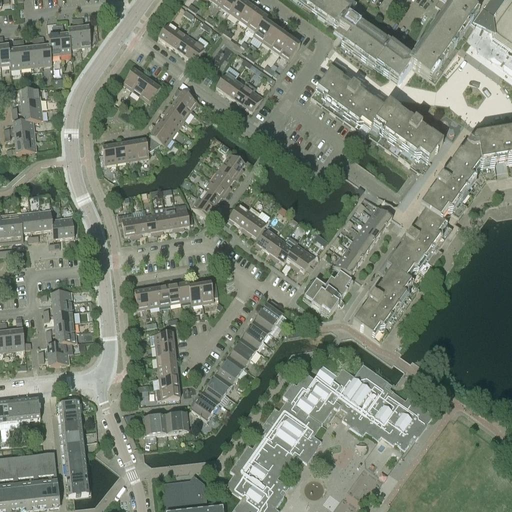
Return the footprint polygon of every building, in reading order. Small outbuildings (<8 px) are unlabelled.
[(213,0),(211,3),(220,10),(226,0),(213,0)] [(238,0),(226,0),(220,10),(229,16),(240,1),(238,0)] [(296,0),(304,5),(315,13),(326,21),(337,29),(334,33),(345,41),(342,46),(353,54),(364,62),(375,70),(386,78),(397,86),(409,69),(410,69),(411,67),(410,65),(400,58),(389,51),(378,43),(367,35),(355,27),(350,23),(352,20),(351,15),(349,13),(351,10),(340,2),(336,0),(296,0)] [(511,0),(440,0),(435,9),(445,16),(439,24),(438,26),(431,35),(423,46),(416,57),(415,57),(413,60),(410,65),(411,67),(410,69),(409,69),(414,73),(415,73),(422,78),(422,79),(423,79),(428,83),(434,87),(435,86),(437,83),(440,79),(441,77),(442,76),(453,60),(457,55),(458,54),(458,53),(460,50),(461,50),(466,43),(468,44),(468,45),(469,45),(470,46),(471,46),(475,50),(475,51),(476,52),(477,53),(480,55),(486,59),(495,58),(510,69),(511,70),(511,0)] [(229,16),(238,22),(249,7),(240,1),(229,16)] [(249,7),(238,22),(247,29),(257,13),(249,7)] [(247,29),(255,35),(263,24),(264,24),(267,20),(257,13),(247,29)] [(255,35),(252,38),(261,45),(272,30),(264,24),(263,24),(255,35)] [(157,41),(167,47),(178,32),(168,26),(157,41)] [(88,30),(78,31),(80,51),(90,50),(88,30)] [(261,45),(270,51),(281,36),(272,30),(261,45)] [(70,52),(80,51),(78,31),(67,32),(68,37),(70,52)] [(167,47),(175,54),(186,38),(178,32),(167,47)] [(290,42),(281,36),(270,51),(279,58),(290,42)] [(71,57),(70,52),(68,37),(58,38),(60,58),(71,57)] [(50,59),(60,58),(58,38),(47,39),(49,48),(50,59)] [(175,54),(184,60),(195,45),(186,38),(175,54)] [(299,49),(290,42),(279,58),(288,64),(299,49)] [(204,51),(195,45),(184,60),(193,66),(194,66),(199,59),(204,51)] [(0,69),(10,68),(8,53),(9,53),(8,48),(0,48),(0,69)] [(49,48),(39,49),(41,69),(51,68),(50,59),(49,48)] [(39,49),(29,50),(31,71),(41,69),(39,49)] [(21,72),(31,71),(29,50),(18,52),(21,72)] [(10,68),(10,73),(21,72),(18,52),(9,53),(8,53),(10,68)] [(203,62),(199,59),(194,66),(199,69),(203,62)] [(270,71),(267,75),(276,81),(279,78),(274,74),(270,71)] [(122,87),(131,94),(142,79),(133,72),(122,87)] [(511,123),(511,125),(492,128),(488,129),(486,133),(486,138),(461,142),(446,144),(400,112),(398,115),(387,107),(384,112),(356,92),(358,89),(353,85),(351,88),(330,73),(310,101),(365,140),(366,139),(409,170),(419,177),(396,209),(393,210),(390,207),(384,215),(392,221),(391,221),(406,232),(406,231),(406,232),(405,234),(409,237),(385,270),(390,273),(370,301),(368,299),(364,304),(367,306),(351,328),(379,347),(418,293),(416,291),(442,256),(438,253),(451,234),(438,225),(442,220),(446,215),(457,223),(486,183),(496,182),(493,167),(499,166),(505,165),(507,180),(511,178),(511,123)] [(215,91),(224,97),(235,82),(226,76),(215,91)] [(274,84),(265,77),(262,81),(271,88),(274,84)] [(131,94),(140,100),(151,85),(142,79),(131,94)] [(224,97),(233,103),(244,88),(235,82),(224,97)] [(160,92),(151,85),(140,100),(149,107),(160,92)] [(246,85),(244,88),(233,103),(242,110),(253,95),(255,91),(246,85)] [(178,100),(175,104),(190,115),(197,106),(177,91),(173,96),(178,100)] [(19,94),(20,105),(40,103),(39,92),(19,94)] [(253,95),(242,110),(251,116),(262,101),(253,95)] [(20,105),(21,115),(41,113),(40,103),(20,105)] [(169,109),(167,111),(184,124),(190,115),(175,104),(171,110),(169,109)] [(184,124),(167,111),(165,114),(167,116),(162,122),(178,132),(184,124)] [(42,124),(41,113),(21,115),(22,125),(22,126),(32,124),(33,125),(42,124)] [(156,126),(154,129),(171,141),(178,132),(162,122),(158,128),(156,126)] [(34,135),(33,125),(32,124),(22,126),(22,125),(12,126),(13,131),(3,132),(3,138),(34,135)] [(171,141),(154,129),(152,132),(154,133),(149,140),(147,141),(154,151),(160,147),(165,151),(171,141)] [(35,145),(34,135),(3,138),(4,143),(14,142),(14,147),(35,145)] [(137,141),(134,142),(137,163),(148,161),(147,155),(154,151),(147,141),(145,142),(137,144),(137,141)] [(130,145),(123,146),(126,165),(137,163),(134,142),(130,142),(130,145)] [(36,155),(35,145),(14,147),(15,152),(5,153),(6,158),(36,155)] [(116,166),(112,145),(109,146),(109,148),(101,150),(105,168),(116,166)] [(116,145),(112,145),(116,166),(126,165),(123,146),(116,147),(116,145)] [(229,157),(222,166),(240,178),(242,175),(240,174),(244,168),(229,157)] [(222,166),(216,175),(231,186),(235,180),(237,181),(240,178),(222,166)] [(227,192),(231,186),(216,175),(210,184),(227,196),(229,193),(227,192)] [(210,184),(204,192),(219,203),(223,197),(225,199),(227,196),(210,184)] [(358,190),(352,199),(357,203),(364,194),(358,190)] [(204,192),(197,201),(214,214),(217,211),(214,209),(219,203),(204,192)] [(212,216),(214,214),(197,201),(191,211),(206,221),(210,215),(212,216)] [(174,209),(178,234),(181,233),(181,231),(189,230),(185,207),(174,209)] [(237,228),(248,213),(239,207),(227,224),(230,226),(231,224),(237,228)] [(174,209),(163,211),(167,233),(174,232),(174,235),(178,234),(174,209)] [(152,212),(153,217),(157,238),(160,237),(160,235),(167,233),(163,211),(163,210),(152,212)] [(242,235),(245,237),(257,220),(259,216),(250,210),(248,213),(237,228),(243,233),(242,235)] [(377,210),(370,219),(385,229),(391,221),(392,221),(384,215),(377,210)] [(42,235),(52,234),(51,223),(50,213),(40,215),(42,235)] [(131,216),(135,241),(139,241),(138,238),(146,237),(143,219),(142,214),(131,215),(131,216)] [(32,236),(42,235),(40,215),(29,216),(32,236)] [(22,237),(32,236),(29,216),(19,217),(21,237),(22,237)] [(132,242),(135,241),(131,216),(117,219),(118,226),(121,225),(124,241),(132,239),(132,242)] [(0,248),(23,246),(22,237),(21,237),(19,217),(0,218),(0,248)] [(153,217),(143,219),(146,237),(153,236),(153,238),(157,238),(153,217)] [(370,219),(364,227),(379,238),(385,229),(370,219)] [(266,226),(257,220),(245,237),(247,239),(249,237),(255,241),(266,226)] [(71,221),(61,222),(63,242),(73,241),(71,221)] [(61,222),(51,223),(52,234),(53,243),(63,242),(61,222)] [(364,227),(359,235),(374,246),(379,238),(364,227)] [(265,254),(276,239),(267,232),(254,250),(258,252),(259,250),(265,254)] [(359,235),(353,244),(368,254),(374,246),(359,235)] [(269,260),(272,262),(285,245),(276,239),(265,254),(271,258),(269,260)] [(353,244),(347,252),(362,263),(368,254),(353,244)] [(283,267),(286,263),(285,263),(293,251),(285,245),(272,262),(275,264),(277,262),(283,267)] [(290,269),(293,271),(305,254),(296,247),(293,251),(285,263),(286,263),(291,267),(290,269)] [(347,252),(341,260),(356,271),(362,263),(347,252)] [(314,260),(305,254),(293,271),(296,273),(297,271),(303,276),(314,260)] [(350,280),(356,271),(341,260),(335,269),(350,280)] [(315,284),(303,301),(312,307),(310,309),(319,315),(321,313),(329,319),(337,308),(340,310),(341,310),(344,306),(343,305),(340,303),(353,286),(339,276),(327,293),(315,284)] [(188,286),(177,287),(180,306),(190,304),(191,304),(188,290),(189,290),(188,286)] [(215,286),(199,289),(202,307),(213,305),(212,301),(218,300),(215,286)] [(177,287),(166,289),(169,308),(180,306),(177,287)] [(166,289),(155,291),(159,309),(169,308),(166,289)] [(191,309),(202,307),(199,289),(189,290),(188,290),(191,304),(190,304),(191,309)] [(148,311),(159,309),(155,291),(145,293),(148,311)] [(137,313),(148,311),(145,293),(134,295),(137,313)] [(50,297),(51,308),(72,306),(70,295),(50,297)] [(270,303),(267,308),(274,313),(277,308),(270,303)] [(72,306),(51,308),(52,318),(73,316),(72,306)] [(282,318),(274,313),(267,308),(266,307),(262,314),(260,312),(258,315),(275,327),(279,330),(286,321),(281,318),(282,318)] [(254,325),(269,336),(275,327),(258,315),(256,318),(258,319),(254,325)] [(52,318),(54,328),(74,326),(73,316),(52,318)] [(262,345),(269,336),(254,325),(250,331),(248,329),(245,333),(262,345)] [(54,328),(55,338),(75,336),(74,326),(54,328)] [(12,334),(14,354),(24,353),(22,333),(12,334)] [(245,337),(241,343),(256,354),(262,345),(245,333),(243,335),(245,337)] [(12,334),(1,335),(4,355),(14,354),(12,334)] [(76,346),(75,336),(55,338),(56,348),(66,347),(76,346)] [(153,338),(155,349),(173,347),(172,336),(171,336),(160,337),(158,337),(153,338)] [(250,362),(256,354),(241,343),(237,349),(235,347),(233,350),(250,362)] [(46,349),(47,359),(67,357),(66,347),(56,348),(46,349)] [(156,360),(174,358),(173,347),(155,349),(156,360)] [(244,371),(250,362),(233,350),(231,353),(233,355),(228,361),(244,371)] [(68,368),(67,357),(47,359),(48,370),(68,368)] [(176,369),(174,358),(156,360),(157,371),(176,369)] [(220,368),(237,380),(244,371),(228,361),(224,367),(222,365),(220,368)] [(231,389),(237,380),(220,368),(218,371),(220,372),(216,378),(231,389)] [(287,403),(279,415),(313,439),(330,415),(334,418),(340,410),(347,415),(341,423),(363,438),(365,435),(377,444),(380,440),(380,439),(404,405),(392,396),(393,395),(385,389),(388,386),(362,368),(353,380),(341,371),(335,380),(322,371),(313,383),(304,377),(296,390),(291,387),(282,400),(287,403)] [(158,381),(177,379),(176,369),(157,371),(158,381)] [(207,386),(225,398),(231,389),(216,378),(212,384),(210,383),(207,386)] [(178,390),(177,379),(158,381),(159,392),(178,390)] [(218,407),(225,398),(207,386),(205,388),(207,390),(203,396),(218,407)] [(178,390),(159,392),(155,392),(157,404),(179,401),(178,390)] [(195,403),(212,415),(218,407),(203,396),(199,402),(197,400),(195,403)] [(380,439),(380,440),(393,448),(394,447),(404,454),(412,442),(414,444),(432,419),(420,410),(420,409),(420,410),(407,401),(408,400),(407,400),(404,405),(380,439)] [(27,403),(29,424),(39,423),(37,402),(27,403)] [(29,424),(27,403),(16,405),(19,425),(29,424)] [(206,425),(212,415),(195,403),(193,406),(195,407),(190,414),(188,415),(194,425),(201,421),(206,425)] [(19,425),(16,405),(6,406),(9,426),(19,425)] [(58,407),(59,418),(79,416),(82,416),(80,405),(67,407),(58,407)] [(0,406),(0,426),(9,426),(6,406),(0,406)] [(275,511),(274,511),(288,490),(276,481),(284,470),(289,473),(298,461),(306,467),(316,454),(315,453),(321,445),(313,439),(279,415),(274,412),(265,425),(269,428),(252,452),(247,449),(229,474),(234,477),(225,489),(242,502),(234,511),(275,511)] [(166,437),(177,436),(174,415),(171,416),(171,418),(164,419),(166,437)] [(174,415),(177,436),(188,435),(187,430),(194,425),(188,415),(186,416),(178,417),(178,415),(174,415)] [(80,426),(79,416),(59,418),(60,428),(80,426)] [(156,417),(153,418),(155,438),(166,437),(164,419),(157,420),(156,417)] [(144,440),(155,438),(153,418),(149,418),(150,420),(142,421),(144,440)] [(60,428),(61,438),(81,436),(80,426),(60,428)] [(82,446),(81,436),(61,438),(62,449),(82,446)] [(82,446),(62,449),(63,459),(83,457),(82,446)] [(53,456),(32,459),(38,510),(59,508),(53,456)] [(83,457),(63,459),(64,469),(85,467),(83,457)] [(17,511),(22,511),(38,510),(32,459),(12,461),(17,511)] [(0,462),(0,511),(17,511),(12,461),(0,462)] [(64,469),(65,479),(86,477),(85,467),(64,469)] [(65,479),(67,489),(87,487),(86,477),(65,479)] [(221,511),(222,510),(207,511),(206,511),(204,488),(193,479),(189,484),(163,487),(164,500),(163,500),(163,511),(221,511)] [(88,498),(87,487),(67,489),(68,500),(88,498)]
